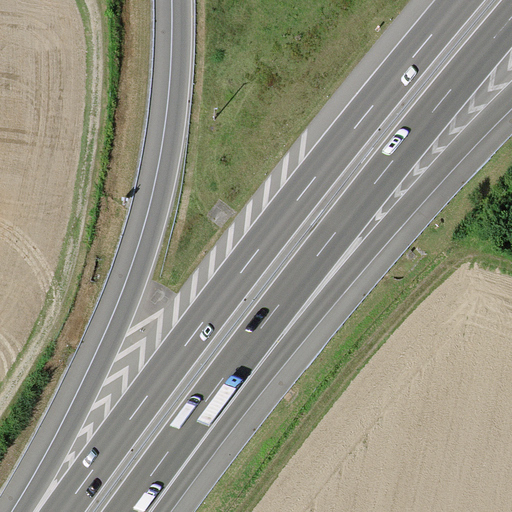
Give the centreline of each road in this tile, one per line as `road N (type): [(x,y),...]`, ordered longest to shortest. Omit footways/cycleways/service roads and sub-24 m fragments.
road 1 (motorway): [(461,0),(241,272),(63,511)]
road 2 (motorway): [(124,511),(335,232),(511,17)]
road 3 (motorway): [(182,0),(178,104),(156,224),(92,386),(26,511)]
road 4 (motorway): [(169,511),(364,258),(511,95)]
road 5 (track): [(90,0),(97,81),(75,245),(43,336),(0,408)]
